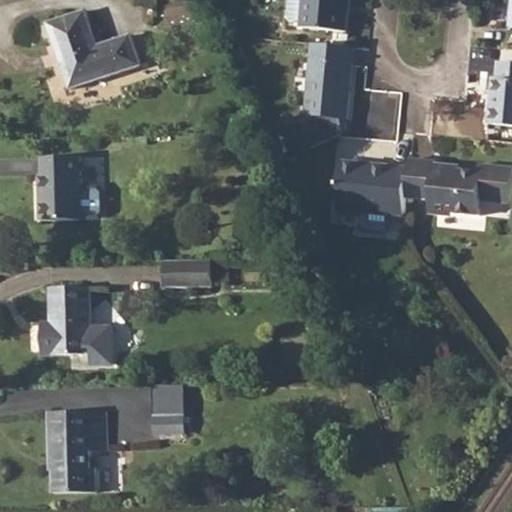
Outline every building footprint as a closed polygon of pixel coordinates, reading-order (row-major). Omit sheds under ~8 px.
[(305,0),(303,28),(347,33),(349,0),(305,0)] [(85,10),(46,21),(68,87),(141,64),(130,33),(109,40),(96,44),(85,10)] [(312,116),(309,148),(337,136),(341,136),(342,119),(348,119),(355,47),(314,43),(307,116),(312,116)] [(493,84),(490,125),(511,127),(511,63),(500,62),(498,84),(493,84)] [(80,217),(81,215),(98,215),(102,210),(102,189),(98,185),(80,185),(80,167),(80,155),(61,155),(40,156),(40,197),(37,198),(37,218),(80,217)] [(410,168),(407,197),(433,199),(432,210),(480,215),(482,198),(511,200),(511,185),(511,162),(501,162),(485,160),(484,173),(436,168),(437,162),(411,160),(410,168)] [(338,209),(406,216),(407,197),(410,168),(342,162),(338,209)] [(211,257),(163,258),(164,285),(212,285),(211,257)] [(50,328),(41,329),(41,352),(90,351),(89,284),(50,284),(50,320),(50,328)] [(156,437),(188,438),(189,384),(158,383),(156,437)] [(107,410),(49,410),(50,460),(51,460),(52,491),(96,490),(95,465),(90,464),(91,449),(106,449),(107,410)]
